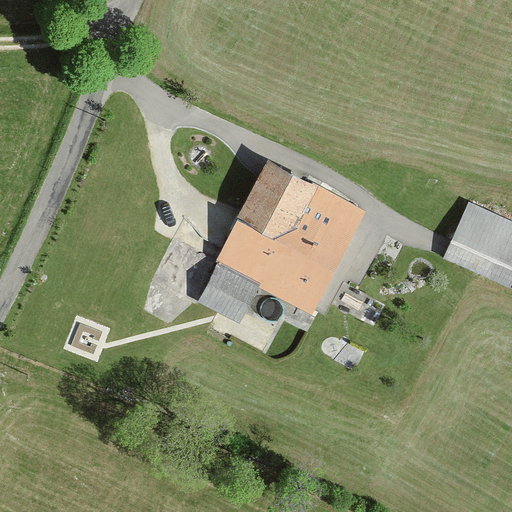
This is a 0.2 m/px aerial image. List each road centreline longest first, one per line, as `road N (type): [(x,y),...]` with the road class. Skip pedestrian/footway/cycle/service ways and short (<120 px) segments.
road 1 (unclassified): [(0,305),(123,19)]
road 2 (track): [(0,43),(43,42),(123,19)]
